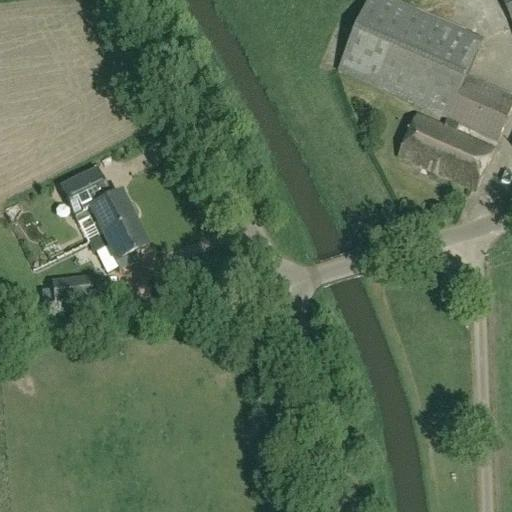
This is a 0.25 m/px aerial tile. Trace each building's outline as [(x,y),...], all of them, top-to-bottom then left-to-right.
[(369,0),(338,72),(447,120),(460,126),(498,143),(511,111),(511,100),(466,80),(483,42),(386,0),(369,0)] [(511,0),(501,0),(511,24),(511,0)] [(457,133),(460,126),(447,120),(444,128),(418,116),(399,159),(476,193),(495,150),(457,133)] [(121,197),(112,201),(97,170),(59,189),(77,225),(87,220),(91,218),(102,240),(134,224),(121,197)] [(147,250),(134,224),(102,240),(118,273),(137,264),(133,257),(147,250)] [(52,285),(53,292),(41,292),(43,313),(54,313),(54,307),(55,307),(94,302),(91,281),(52,285)]
